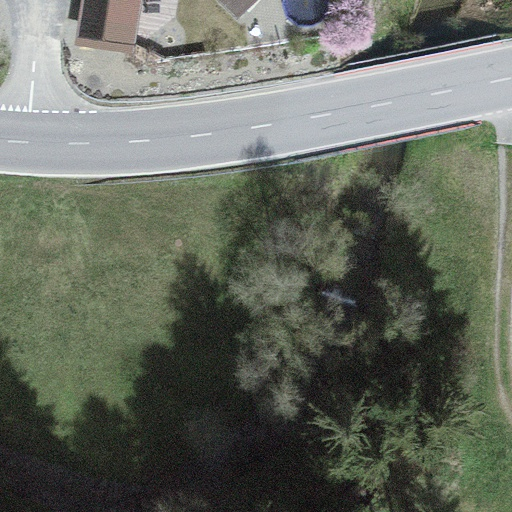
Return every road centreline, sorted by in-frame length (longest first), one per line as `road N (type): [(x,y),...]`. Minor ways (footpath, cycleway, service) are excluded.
road 1 (secondary): [(30,145),(222,134),(511,77)]
road 2 (track): [(511,400),(503,365),(511,125)]
road 3 (unclassified): [(30,145),(43,0)]
